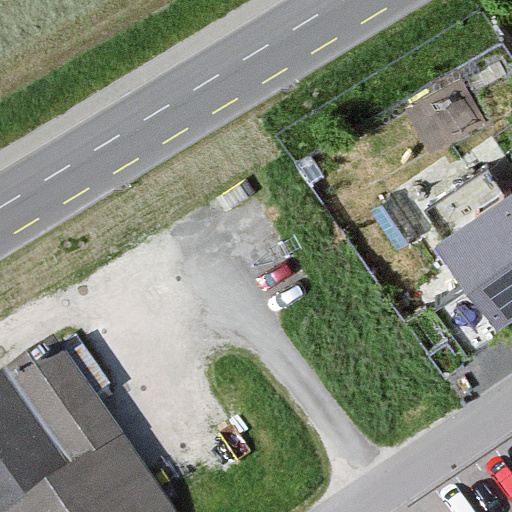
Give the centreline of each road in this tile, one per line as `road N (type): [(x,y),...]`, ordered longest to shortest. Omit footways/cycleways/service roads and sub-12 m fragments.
road 1 (secondary): [(0,217),(348,0)]
road 2 (residential): [(364,511),(511,416)]
